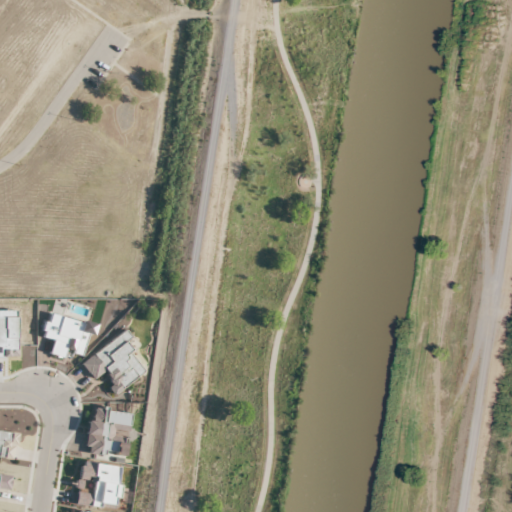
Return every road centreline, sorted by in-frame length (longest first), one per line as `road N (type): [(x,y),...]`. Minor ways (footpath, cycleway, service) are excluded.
road 1 (track): [(157,511),(231,0)]
road 2 (track): [(462,511),(511,198)]
road 3 (residential): [(38,398),(52,421),(40,511)]
